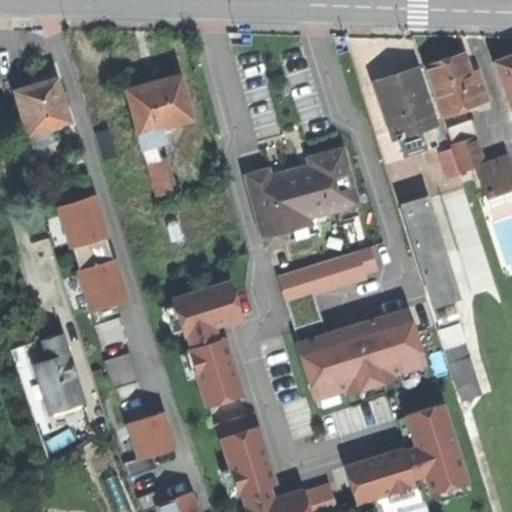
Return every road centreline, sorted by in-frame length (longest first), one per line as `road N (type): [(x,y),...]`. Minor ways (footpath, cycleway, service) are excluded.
road 1 (secondary): [(369,2),(511,10)]
road 2 (secondary): [(239,0),(369,2)]
